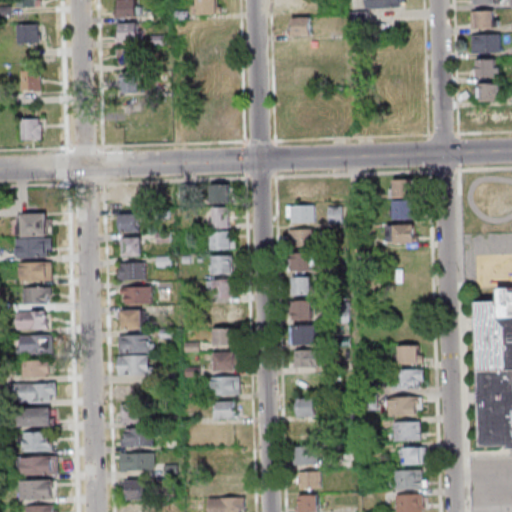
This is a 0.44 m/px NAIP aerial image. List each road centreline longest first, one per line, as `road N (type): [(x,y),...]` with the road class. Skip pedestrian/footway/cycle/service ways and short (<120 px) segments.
road 1 (residential): [(93,511),(77,0)]
road 2 (residential): [(268,511),(253,0)]
road 3 (tertiary): [(442,153),(0,169)]
road 4 (residential): [(452,511),(442,153)]
road 5 (residential): [(442,153),(437,0)]
